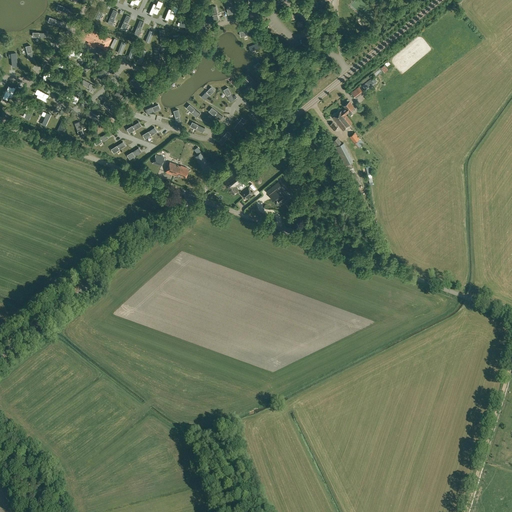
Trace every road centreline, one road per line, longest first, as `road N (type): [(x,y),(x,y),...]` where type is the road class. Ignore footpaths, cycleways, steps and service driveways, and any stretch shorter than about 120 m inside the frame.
road 1 (unclassified): [(511,314),(195,197)]
road 2 (tertiary): [(195,197),(438,0)]
road 3 (tertiary): [(0,356),(195,197)]
road 4 (unclassified): [(195,197),(0,125)]
road 5 (track): [(466,511),(511,362)]
